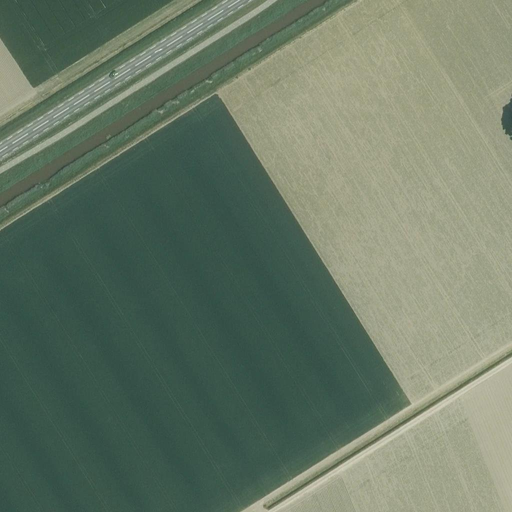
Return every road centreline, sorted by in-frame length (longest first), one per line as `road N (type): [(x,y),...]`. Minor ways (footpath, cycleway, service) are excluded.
road 1 (secondary): [(0,151),(240,0)]
road 2 (unknown): [(350,0),(215,86)]
